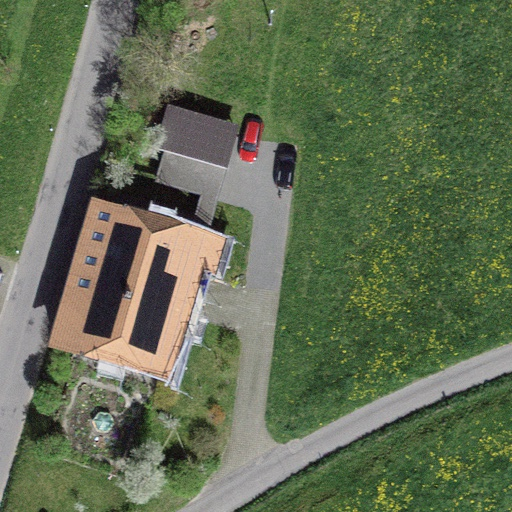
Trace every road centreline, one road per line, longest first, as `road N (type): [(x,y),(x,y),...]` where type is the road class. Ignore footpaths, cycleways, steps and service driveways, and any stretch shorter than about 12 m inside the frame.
road 1 (tertiary): [(0,408),(117,0)]
road 2 (track): [(201,511),(391,405),(511,359)]
